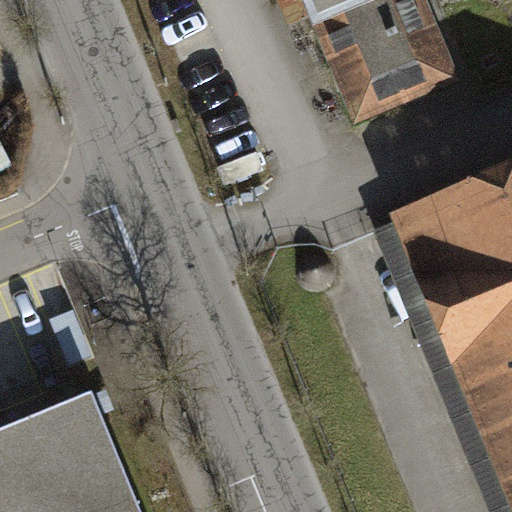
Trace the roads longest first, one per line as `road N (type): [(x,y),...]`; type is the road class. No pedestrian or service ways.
road 1 (tertiary): [(159,195),(292,511)]
road 2 (tertiary): [(79,0),(159,195)]
road 3 (residential): [(0,263),(159,195)]
